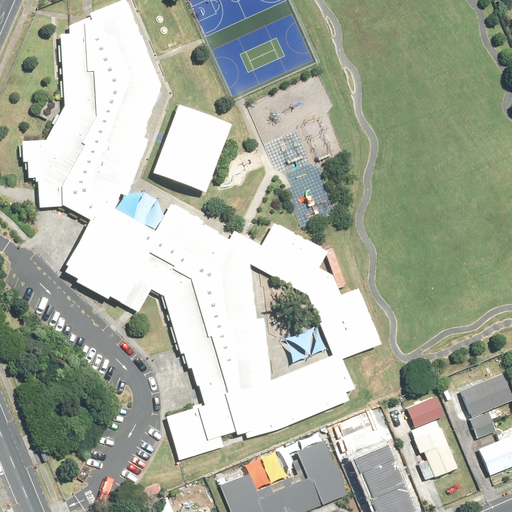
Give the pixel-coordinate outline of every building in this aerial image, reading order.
[(33,175),(34,179),(36,179),(38,205),(60,203),(88,217),(62,262),(65,263),(62,268),(75,276),(73,279),(105,296),(106,293),(137,309),(149,287),(161,294),(178,351),(182,350),(186,366),(189,365),(195,383),(197,383),(203,403),(165,415),(178,457),(223,443),(219,434),(234,429),(235,431),(244,429),(246,435),(276,427),(346,397),(343,389),(352,386),(340,356),(376,341),(353,285),(337,292),(329,272),(315,265),(324,249),(271,221),(259,243),(232,229),(227,238),(200,223),(201,219),(169,202),(154,228),(112,206),(119,191),(124,193),(146,136),(140,134),(158,82),(124,0),(115,0),(88,11),(89,14),(67,24),(67,32),(58,32),(62,104),(44,138),(20,139),(21,160),(26,160),(26,175),(33,175)] [(456,389),(467,417),(509,401),(498,373),(456,389)] [(441,416),(433,396),(403,408),(411,428),(441,416)] [(494,431),(486,412),(468,420),(475,439),(494,431)] [(337,425),(347,450),(375,439),(366,414),(337,425)] [(455,463),(438,424),(411,435),(418,450),(421,449),(431,473),(455,463)] [(212,479),(226,511),(288,511),(344,488),(320,433),(212,479)] [(511,433),(474,449),(486,477),(511,466),(511,433)] [(354,461),(374,511),(412,511),(416,511),(390,446),(354,461)] [(171,511),(166,498),(154,502),(157,511),(171,511)]
